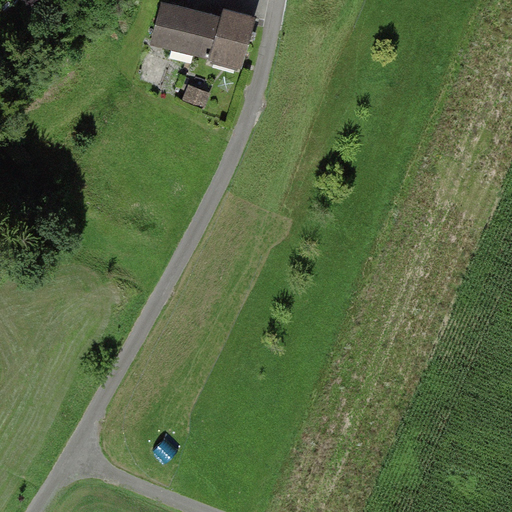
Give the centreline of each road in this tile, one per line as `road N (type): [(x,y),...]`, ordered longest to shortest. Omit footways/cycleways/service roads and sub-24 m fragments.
road 1 (residential): [(80,453),(226,181),(252,118),(279,0)]
road 2 (track): [(221,511),(80,453)]
